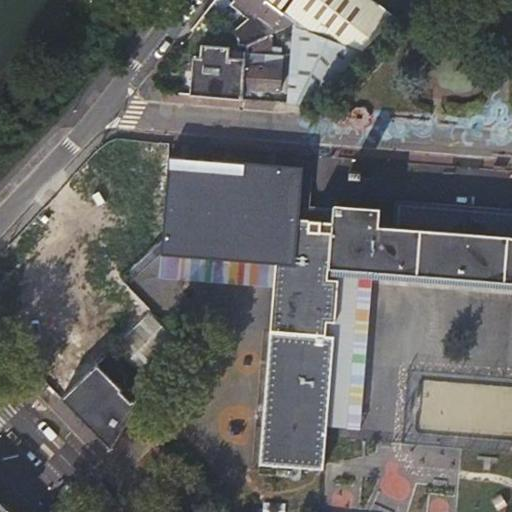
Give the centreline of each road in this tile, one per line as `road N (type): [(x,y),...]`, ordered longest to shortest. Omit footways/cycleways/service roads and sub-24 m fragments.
road 1 (residential): [(194,0),(0,223)]
road 2 (secondary): [(108,511),(0,400)]
